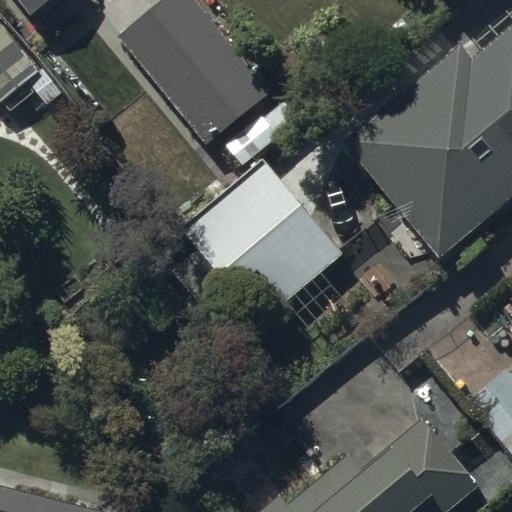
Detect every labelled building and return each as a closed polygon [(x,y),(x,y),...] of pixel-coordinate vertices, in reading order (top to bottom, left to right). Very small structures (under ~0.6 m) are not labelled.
[(40,77),(0,30),(0,112),(2,115),(28,92),(47,115),(63,101),(41,76),(40,77)] [(462,58),(346,156),(440,272),(511,213),(511,39),(473,71),(462,58)] [(199,262),(174,282),(187,300),(180,305),(188,315),(197,308),(200,312),(222,296),(232,308),(260,285),(282,312),(344,262),(269,168),(180,239),(199,262)] [(511,381),(507,376),(467,407),(511,463),(511,381)] [(463,511),(479,500),(420,429),(361,478),(350,464),(291,511),(285,511),(280,506),(273,511),(463,511)] [(70,511),(24,497),(0,498),(0,511),(70,511)]
